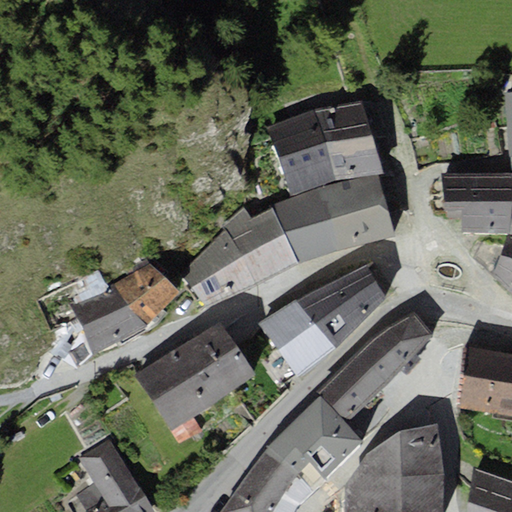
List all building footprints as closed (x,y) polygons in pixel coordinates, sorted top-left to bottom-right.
[(511,171),(440,173),(442,195),(444,209),(461,208),(462,232),(507,233),(511,232),(511,92),(505,92),(510,154),(511,171)] [(361,101),(265,129),(291,196),(376,174),(380,172),(372,141),(361,101)] [(270,204),(272,207),(298,262),(393,233),(383,200),(376,174),(291,196),(270,204)] [(205,305),(298,262),(272,207),(251,218),(244,208),(223,225),(227,230),(182,273),(193,288),(205,305)] [(511,232),(507,233),(492,277),(511,291),(511,232)] [(116,288),(72,306),(79,322),(92,354),(145,324),(148,321),(177,290),(151,263),(112,282),(116,288)] [(297,301),(335,347),(387,297),(366,264),(314,292),(297,301)] [(335,347),(297,301),(294,298),(259,323),(288,362),(298,376),(335,347)] [(377,336),(320,392),(321,393),(345,420),(370,398),(391,379),(432,334),(416,311),(386,330),(377,336)] [(186,342),(137,375),(176,442),(200,428),(193,415),(256,371),(216,321),(186,342)] [(464,346),(456,406),(511,414),(511,353),(497,351),(464,346)] [(268,447),(218,511),(292,511),(296,507),(363,439),(345,420),(321,393),(278,437),(268,447)] [(441,511),(442,473),(436,424),(408,429),(399,430),(368,453),(345,484),(344,511),(441,511)] [(108,438),(79,458),(94,482),(74,496),(86,511),(153,511),(156,510),(108,438)] [(511,511),(511,480),(475,466),(472,478),(465,504),(465,511),(511,511)]
